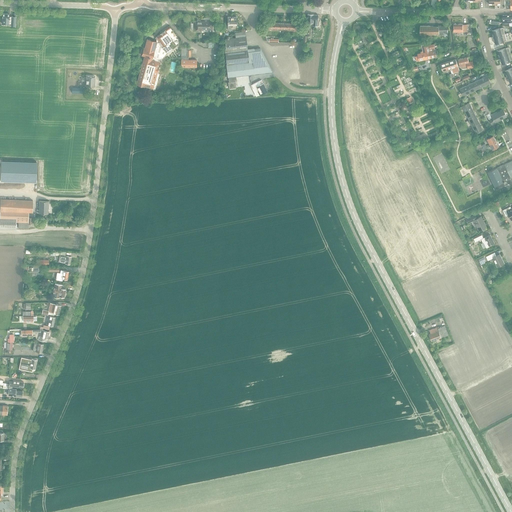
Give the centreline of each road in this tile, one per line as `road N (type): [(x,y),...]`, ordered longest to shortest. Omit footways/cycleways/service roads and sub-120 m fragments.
road 1 (unclassified): [(12,511),(15,448),(69,318),(87,246),(110,56)]
road 2 (secondary): [(510,511),(361,233),(342,181),(330,92)]
road 3 (residential): [(248,8),(285,82),(330,92)]
